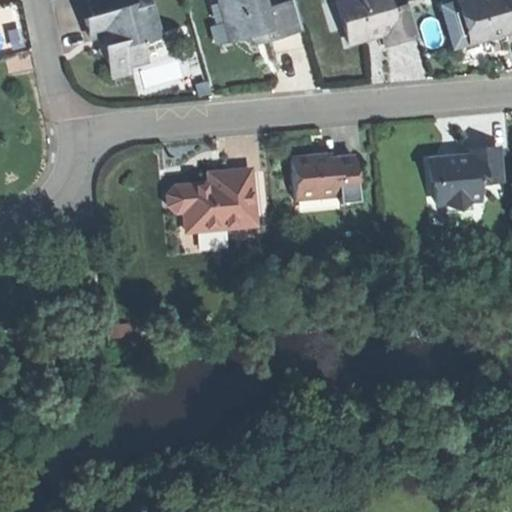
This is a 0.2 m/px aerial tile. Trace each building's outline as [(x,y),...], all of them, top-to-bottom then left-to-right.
[(145,0),(88,0),(93,16),(86,18),(88,28),(91,38),(101,35),(104,45),(99,53),(107,57),(111,70),(130,65),(146,60),(142,45),(140,38),(159,33),(151,1),(146,2),(145,0)] [(263,0),(221,0),(228,23),(238,27),(241,38),(253,35),(265,31),(268,40),(305,30),(297,0),(266,9),(263,0)] [(338,0),(350,42),(368,37),(384,33),(387,44),(418,36),(410,5),(392,10),(388,0),(338,0)] [(511,0),(467,0),(459,2),(470,44),(491,38),(490,33),(501,29),(503,35),(511,32),(511,0)] [(454,49),(470,44),(459,2),(443,7),(454,49)] [(233,40),(241,38),(238,27),(228,23),(233,40)] [(497,37),(503,35),(501,29),(490,33),(491,38),(497,37)] [(262,41),(268,40),(265,31),(253,35),(255,43),(262,41)] [(161,40),(159,33),(140,38),(142,45),(161,40)] [(132,72),(130,65),(111,70),(113,77),(132,72)] [(446,160),(430,161),(431,185),(437,185),(438,205),(444,205),(458,210),(469,203),(478,202),(477,184),(500,182),(497,149),(467,151),(468,158),(458,159),(458,164),(447,165),(446,160)] [(291,157),(295,200),(338,196),(339,205),(359,203),(354,156),(327,159),(315,160),(314,155),(291,157)] [(250,171),(228,173),(229,180),(209,181),(209,185),(174,188),(167,194),(168,207),(177,213),(184,212),(186,231),(254,225),(250,171)] [(208,174),(209,181),(229,180),(228,173),(218,173),(208,174)]
